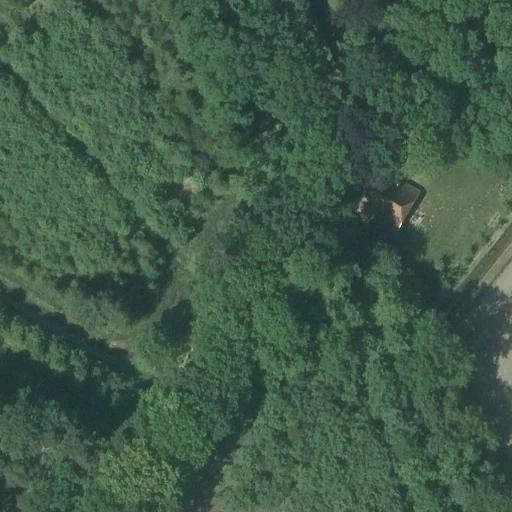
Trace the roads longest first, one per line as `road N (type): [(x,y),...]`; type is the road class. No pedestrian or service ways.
road 1 (tertiary): [(450,511),(225,0)]
road 2 (track): [(310,195),(152,511)]
